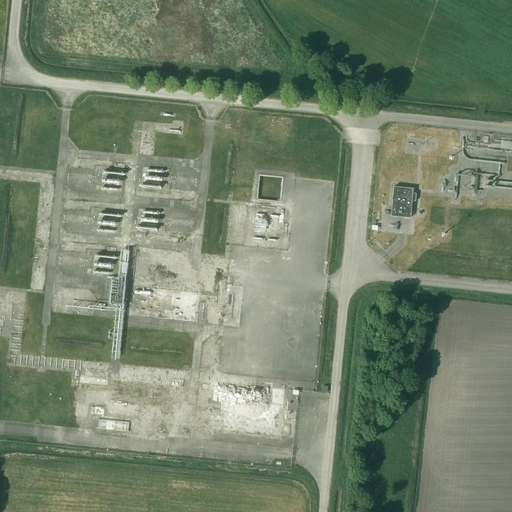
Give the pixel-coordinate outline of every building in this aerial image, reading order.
[(137,129),(135,152),(144,153),(145,145),(151,145),(151,148),(154,148),(156,131),(137,129)] [(74,173),(74,180),(100,181),(100,174),(102,174),(102,168),(89,167),(89,173),(74,173)] [(149,179),(157,178),(158,182),(161,181),(161,179),(165,179),(165,169),(148,170),(149,179)] [(174,183),(184,185),(184,188),(201,190),(203,179),(176,174),(174,183)] [(394,186),(392,216),(411,217),(413,201),(416,201),(417,194),(413,193),(414,188),(394,186)] [(258,245),(283,247),(286,207),(277,206),(278,201),(258,199),(256,219),(260,220),(258,245)] [(81,265),(103,268),(104,259),(82,256),(81,265)] [(318,336),(313,336),(313,331),(305,331),(305,354),(318,355),(318,336)] [(140,410),(155,412),(161,370),(102,362),(99,379),(110,380),(104,422),(121,425),(122,417),(139,420),(140,410)] [(287,435),(290,387),(226,383),(223,417),(226,417),(225,431),(287,435)]
